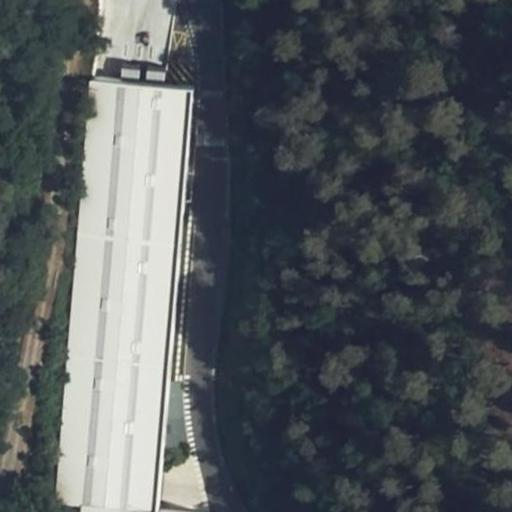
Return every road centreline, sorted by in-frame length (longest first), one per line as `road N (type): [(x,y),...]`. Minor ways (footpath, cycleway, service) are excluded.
road 1 (track): [(67,0),(53,219),(0,511)]
road 2 (residential): [(223,511),(200,403),(210,122),(204,24),(195,0)]
